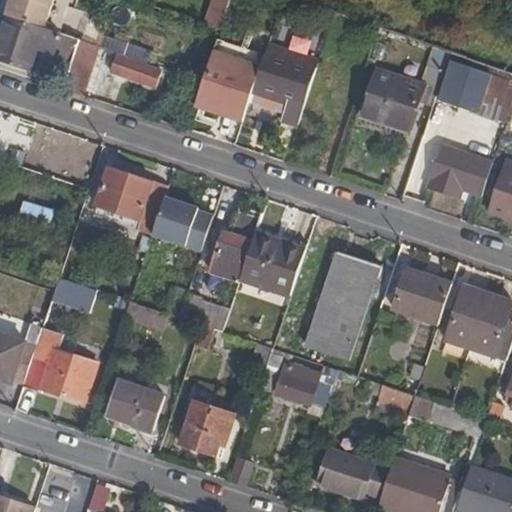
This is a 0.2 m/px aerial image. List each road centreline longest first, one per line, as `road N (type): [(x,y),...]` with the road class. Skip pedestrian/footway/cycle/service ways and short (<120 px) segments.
road 1 (residential): [(0,89),(511,259)]
road 2 (residential): [(0,425),(260,511)]
